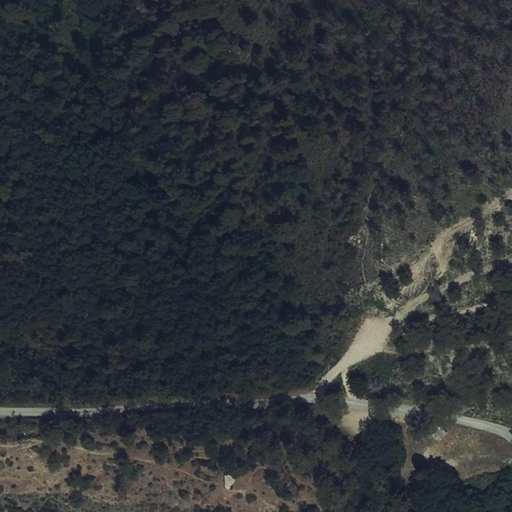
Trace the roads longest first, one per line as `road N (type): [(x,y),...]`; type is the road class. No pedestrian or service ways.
road 1 (motorway): [(103,0),(240,511)]
road 2 (motorway): [(310,511),(273,343),(175,0)]
road 3 (unclassified): [(511,437),(445,416),(308,396),(0,412)]
road 4 (track): [(424,296),(442,263),(436,247),(450,228),(511,193)]
road 5 (track): [(388,322),(424,296),(511,261)]
